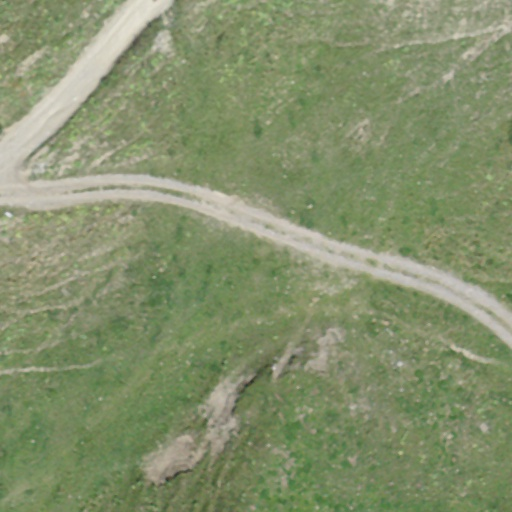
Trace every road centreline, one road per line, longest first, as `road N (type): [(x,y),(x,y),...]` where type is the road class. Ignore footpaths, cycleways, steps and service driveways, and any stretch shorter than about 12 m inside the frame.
road 1 (track): [(0,192),(141,179),(462,293),(511,327)]
road 2 (track): [(0,158),(55,117),(145,0)]
